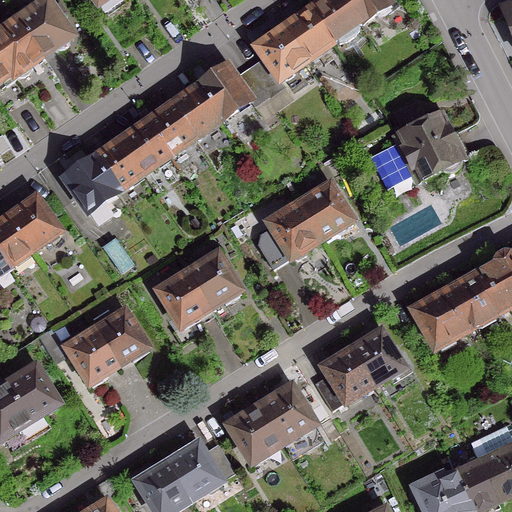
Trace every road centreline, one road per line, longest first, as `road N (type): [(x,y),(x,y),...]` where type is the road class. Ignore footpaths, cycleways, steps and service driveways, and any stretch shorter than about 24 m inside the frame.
road 1 (residential): [(49,511),(418,280),(511,231)]
road 2 (residential): [(270,0),(0,182)]
